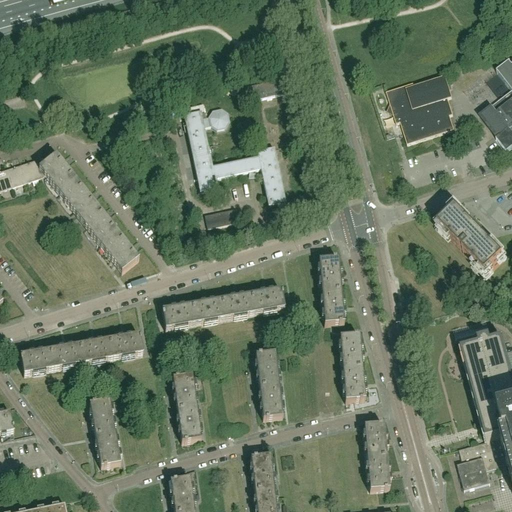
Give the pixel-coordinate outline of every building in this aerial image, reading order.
[(511,95),(493,108),(494,110),(482,119),(488,127),(491,131),(497,139),(498,138),(499,138),(499,137),(501,139),(497,142),(497,141),(496,142),(507,155),(511,151),(511,68),(510,65),(510,64),(497,75),(498,75),(511,93),(511,94),(511,95)] [(453,118),(448,101),(452,100),(446,81),(415,91),(413,87),(410,88),(386,95),(390,107),(390,108),(389,112),(390,116),(393,118),(394,119),(396,127),(400,126),(401,129),(407,147),(454,133),(450,119),(453,118)] [(249,105),(284,96),(281,82),(239,92),(240,98),(247,96),(249,105)] [(285,202),(277,165),(274,152),(257,156),(258,162),(212,171),(204,131),(210,129),(211,130),(211,129),(216,132),(216,133),(217,133),(217,132),(224,131),(225,131),(228,126),(229,126),(229,125),(228,125),(226,118),(227,117),(227,116),(227,117),(222,114),(222,113),(221,113),(220,114),(213,115),(213,114),(209,121),(208,120),(208,121),(206,121),(202,122),(201,116),(183,119),(185,126),(186,134),(187,134),(191,155),(192,160),(197,184),(198,188),(199,189),(198,189),(200,196),(217,193),(216,188),(217,188),(216,184),(215,184),(215,182),(249,175),(249,178),(250,178),(250,177),(254,177),(254,178),(255,178),(255,174),(261,173),(266,200),(268,210),(286,206),(285,202)] [(118,237),(106,222),(103,218),(98,211),(92,205),(89,200),(77,185),(65,170),(62,166),(56,159),(47,166),(39,173),(44,179),(46,181),(59,199),(73,216),(75,218),(80,225),(85,231),(87,233),(100,251),(114,268),(116,270),(121,277),(139,263),(133,256),(130,252),(118,237)] [(44,179),(39,173),(47,166),(43,162),(35,164),(36,165),(30,167),(29,166),(21,169),(21,170),(27,186),(39,182),(41,182),(44,179)] [(27,186),(21,170),(15,172),(14,171),(7,174),(6,174),(7,174),(12,191),(15,190),(27,186)] [(12,191),(7,174),(0,177),(0,176),(0,195),(1,195),(10,192),(12,191)] [(237,227),(234,213),(217,217),(213,218),(204,220),(205,222),(205,225),(207,233),(237,227)] [(486,280),(492,274),(498,268),(504,263),(503,263),(498,257),(491,250),(486,245),(469,227),(462,220),(456,214),(451,219),(444,225),(439,231),(444,237),(451,244),(474,267),(481,274),(486,280)] [(339,277),(338,263),(335,263),(332,263),(327,264),(325,264),(318,264),(320,281),(321,297),(341,295),(340,282),(340,279),(339,277)] [(284,314),(283,307),(282,304),(282,300),(282,297),(281,297),(281,294),(268,296),(266,297),(263,297),(251,299),(254,319),(269,316),(284,314)] [(342,309),(341,295),(321,297),(322,313),(324,329),(330,329),(333,328),(338,328),(341,328),(344,328),(343,313),(342,311),(342,309)] [(254,319),(251,299),(238,301),(236,302),(234,302),(221,304),(224,324),(239,322),(254,319)] [(224,324),(221,304),(208,307),(206,307),(204,307),(191,309),(195,329),(209,327),(224,324)] [(195,329),(191,309),(179,312),(176,312),(174,312),(161,315),(162,318),(161,318),(162,321),(163,325),(165,334),(180,332),(195,329)] [(143,359),(141,349),(140,345),(141,345),(140,342),(139,339),(126,341),(124,342),(122,342),(109,344),(113,364),(127,361),(143,359)] [(362,372),(361,358),(360,356),(360,354),(359,340),(356,340),(353,340),(348,341),(339,341),(341,358),(342,374),(362,372)] [(511,380),(509,370),(502,344),(503,344),(492,347),(490,341),(478,345),(480,350),(462,355),(460,355),(462,362),(482,433),(485,445),(486,445),(487,445),(459,453),(463,467),(458,469),(465,494),(490,487),(487,476),(486,474),(500,470),(501,474),(507,472),(508,476),(511,491),(511,380)] [(113,364),(109,344),(96,346),(94,347),(92,347),(79,349),(83,369),(98,367),(113,364)] [(83,369),(79,349),(67,352),(65,352),(62,352),(50,355),(53,374),(68,372),(83,369)] [(53,374),(50,355),(37,357),(35,357),(33,358),(20,360),(20,363),(20,366),(21,366),(22,370),(22,373),(23,380),(38,377),(53,374)] [(278,384),(278,381),(277,374),(276,370),(276,366),(275,357),(260,359),(257,359),(255,360),(256,374),(257,376),(257,378),(259,392),(279,390),(278,384)] [(363,386),(362,372),(342,374),(343,390),(345,406),(351,406),(354,405),(359,405),(362,405),(364,405),(363,390),(363,388),(363,386)] [(193,392),(193,389),(191,380),(178,382),(178,381),(174,382),(175,382),(172,383),(174,397),(174,399),(174,401),(176,415),(196,412),(195,406),(195,404),(194,396),(193,392)] [(280,406),(280,398),(279,395),(279,390),(259,392),(260,405),(261,408),(261,410),(263,424),(265,424),(269,424),(282,422),(281,413),(281,410),(280,406)] [(110,416),(110,414),(108,405),(95,407),(92,408),(88,409),(91,422),(91,425),(92,427),(94,441),(114,437),(113,431),(113,429),(111,421),(110,416)] [(198,428),(197,420),(197,417),(196,412),(176,415),(178,428),(179,431),(179,433),(181,447),(184,447),(187,447),(187,446),(201,444),(200,437),(199,432),(198,428)] [(13,432),(13,429),(12,429),(10,416),(1,417),(0,417),(0,437),(14,435),(13,432)] [(387,461),(386,448),(385,445),(385,443),(384,429),(381,429),(378,429),(373,430),(370,430),(364,430),(365,447),(366,463),(387,461)] [(120,469),(118,460),(118,458),(117,453),(116,445),(115,442),(114,437),(94,441),(97,454),(97,456),(98,459),(100,473),(103,472),(106,472),(106,471),(120,469)] [(271,472),(271,469),(270,460),(253,462),(250,463),(252,476),(252,477),(252,479),(252,481),(254,495),(274,493),(273,487),(273,484),(272,476),(271,472)] [(388,475),(387,461),(366,463),(368,476),(368,479),(369,495),(376,495),(378,495),(384,494),(384,495),(387,494),(389,494),(388,480),(388,477),(388,476),(388,475)] [(193,511),(193,509),(193,507),(192,499),(191,494),(191,492),(189,483),(175,485),(173,485),(170,486),(172,500),(172,502),(172,505),(173,511),(193,511)] [(276,511),(276,509),(275,501),(274,498),(274,493),(254,495),(255,509),(256,511),(255,511),(276,511)]
